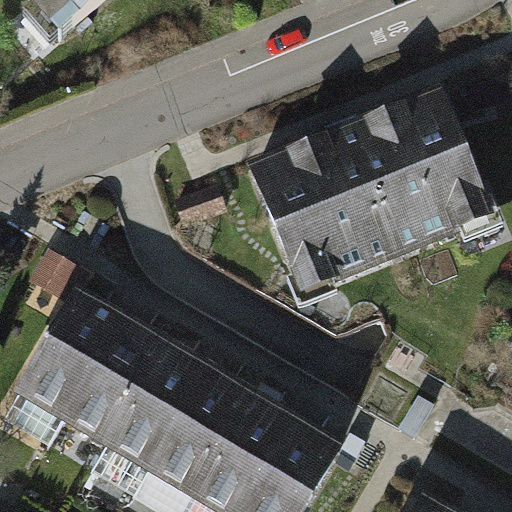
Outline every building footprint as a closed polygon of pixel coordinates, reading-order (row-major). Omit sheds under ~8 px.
[(107,0),(6,0),(51,50),(107,0)] [(431,100),(244,177),(296,304),(484,226),(431,100)] [(113,327),(69,301),(6,407),(51,433),(113,327)] [(158,353),(113,327),(51,433),(95,459),(158,353)] [(202,378),(158,353),(95,459),(139,485),(202,378)] [(246,404),(202,378),(139,485),(184,511),(246,404)] [(242,511),(291,430),(246,404),(184,511),(185,511),(242,511)] [(302,511),(335,456),(291,430),(242,511),(302,511)]
